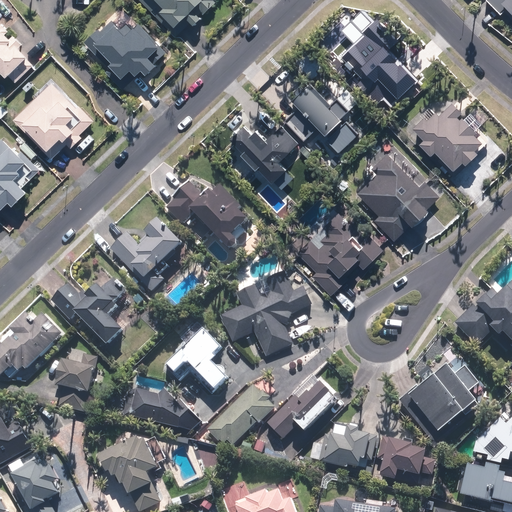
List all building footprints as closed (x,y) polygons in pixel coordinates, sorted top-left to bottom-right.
[(137,0),(174,38),(188,24),(190,27),(217,1),(216,0),(137,0)] [(502,12),(511,22),(511,0),(484,0),(484,1),(499,16),(502,12)] [(402,1),(395,8),(410,23),(417,15),(402,1)] [(96,30),(82,43),(108,70),(104,73),(121,90),(139,73),(142,75),(165,53),(147,34),(141,39),(131,29),(124,35),(110,21),(99,32),(96,30)] [(0,75),(3,79),(25,58),(16,49),(20,45),(11,36),(7,40),(3,36),(7,32),(0,24),(0,75)] [(377,24),(341,58),(362,79),(356,86),(374,104),(387,91),(395,99),(414,80),(386,51),(395,42),(377,24)] [(51,84),(12,120),(50,160),(66,145),(67,146),(93,122),(77,106),(74,109),(51,84)] [(306,84),(288,101),(296,109),(283,122),(303,142),(316,129),(339,152),(356,135),(340,119),(348,111),(335,98),(328,106),(306,84)] [(433,153),(450,172),(460,163),(463,166),(475,154),(472,151),(480,144),(472,136),(474,134),(459,118),(457,120),(455,118),(459,114),(449,104),(436,116),(433,113),(425,120),(423,117),(410,129),(421,141),(417,145),(428,157),(433,153)] [(225,138),(237,127),(232,122),(220,132),(225,138)] [(241,127),(227,140),(241,154),(238,157),(253,172),(256,169),(270,183),(283,170),(277,163),(296,144),(278,126),(263,140),(254,131),(249,135),(241,127)] [(16,156),(0,139),(0,209),(6,204),(10,207),(24,193),(20,188),(39,171),(20,152),(16,156)] [(393,242),(438,198),(423,182),(418,188),(386,155),(370,170),(376,175),(356,194),(378,216),(373,221),(393,242)] [(239,208),(218,187),(209,195),(206,192),(202,195),(188,182),(171,199),(173,201),(165,209),(181,225),(191,215),(225,250),(229,251),(234,247),(233,242),(228,237),(244,222),(235,212),(239,208)] [(309,240),(296,254),(315,273),(312,276),(331,294),(342,283),(337,278),(354,261),(362,269),(382,250),(352,221),(348,224),(337,213),(321,229),(327,234),(319,242),(322,245),(318,249),(309,240)] [(126,234),(109,250),(151,293),(163,281),(153,271),(179,245),(155,221),(142,234),(147,239),(139,247),(126,234)] [(220,317),(232,343),(254,334),(265,358),(293,346),(284,326),(286,327),(289,316),(310,307),(302,288),(293,292),(284,273),(264,281),(269,293),(259,297),(254,286),(235,294),(241,307),(220,317)] [(74,316),(105,347),(121,331),(106,316),(115,308),(112,305),(126,290),(113,277),(99,292),(94,287),(86,295),(83,292),(78,296),(67,285),(49,302),(68,321),(74,316)] [(511,283),(510,282),(496,296),(489,289),(453,324),(475,347),(490,332),(495,338),(499,334),(511,346),(511,283)] [(21,369),(24,372),(60,337),(40,317),(32,325),(23,316),(0,338),(0,377),(10,367),(16,374),(21,369)] [(188,374),(209,395),(225,380),(209,364),(213,359),(210,356),(219,347),(196,324),(180,340),(185,346),(164,367),(179,382),(188,374)] [(60,362),(54,387),(62,389),(58,407),(83,414),(97,359),(83,355),(80,367),(60,362)] [(397,400),(429,441),(435,442),(439,440),(434,434),(460,414),(463,418),(475,408),(465,395),(477,386),(463,367),(451,377),(443,367),(416,388),(414,387),(397,400)] [(294,397),(266,424),(281,440),(294,427),(301,434),(334,401),(317,384),(306,395),(304,393),(297,400),(294,397)] [(252,386),(206,430),(221,446),(226,442),(231,447),(256,422),(258,424),(274,408),(267,401),(269,399),(261,391),(259,393),(252,386)] [(122,418),(177,430),(190,432),(200,422),(179,401),(175,404),(168,398),(162,392),(158,396),(134,390),(127,394),(122,418)] [(511,417),(502,427),(497,421),(472,445),(469,455),(484,459),(483,463),(497,467),(498,462),(505,464),(507,455),(511,456),(511,417)] [(0,420),(0,465),(32,449),(17,422),(4,428),(0,420)] [(331,436),(324,435),(321,445),(313,443),(309,459),(318,461),(317,463),(345,470),(345,467),(355,469),(357,461),(370,463),(376,437),(367,435),(367,436),(355,433),(356,429),(333,424),(331,436)] [(134,438),(95,457),(104,474),(107,473),(110,479),(113,477),(118,487),(121,486),(126,497),(129,495),(137,511),(141,511),(159,504),(144,475),(156,469),(142,440),(137,443),(134,438)] [(409,445),(381,439),(376,460),(381,461),(378,476),(393,480),(395,472),(401,474),(399,482),(416,486),(419,474),(430,477),(434,460),(421,458),(423,452),(409,448),(409,445)] [(9,477),(28,511),(53,511),(46,499),(54,494),(49,485),(55,482),(47,467),(41,471),(37,462),(9,477)] [(464,467),(457,496),(511,509),(511,486),(500,484),(502,476),(495,474),(496,469),(482,466),(481,471),(464,467)] [(263,492),(231,504),(234,511),(291,511),(287,501),(280,503),(276,492),(265,496),(263,492)] [(392,511),(393,511),(332,502),(331,508),(319,507),(317,511),(392,511)]
